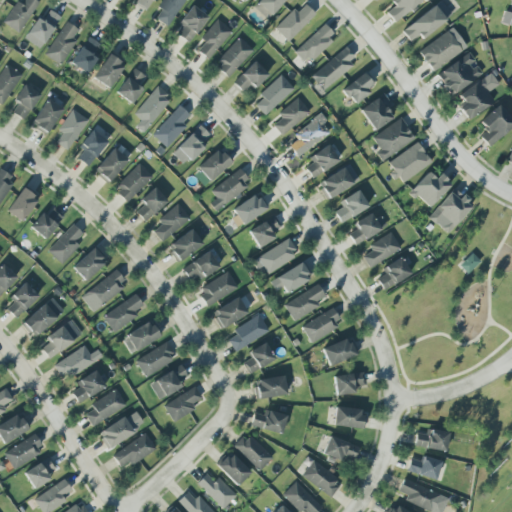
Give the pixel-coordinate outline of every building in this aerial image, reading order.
[(37,3),(32,0),(22,0),(20,4),(16,1),(1,22),(17,33),(37,3)] [(135,0),(133,3),(145,11),(152,0),(135,0)] [(166,26),(183,0),(160,0),(156,7),(160,9),(154,18),(166,26)] [(258,0),(252,6),(265,19),(284,0),(258,0)] [(389,0),(394,7),(386,13),(393,21),(418,0),(389,0)] [(439,0),(401,32),(409,42),(417,35),(421,39),(451,14),(439,0)] [(273,28),(287,42),(314,14),(304,4),(296,12),(292,8),(273,28)] [(176,35),(187,43),(206,17),(190,5),(177,23),(182,27),(176,35)] [(41,21),(35,18),(23,39),(40,49),(59,16),(48,10),(41,21)] [(208,60),(230,29),(215,19),(200,40),(203,42),(196,51),(208,60)] [(60,65),(74,39),(72,38),(77,29),(63,21),(44,56),(60,65)] [(334,36),(323,24),(293,51),(304,64),(334,36)] [(449,30),(418,52),(432,72),(463,49),(449,30)] [(95,58),(92,56),(99,44),(86,36),(70,64),(86,74),(95,58)] [(251,50),(238,37),(213,63),(227,76),(251,50)] [(356,60),(344,46),(310,76),(321,90),(356,60)] [(481,75),(474,63),(468,53),(435,74),(448,95),(481,75)] [(107,55),(92,78),(108,88),(123,65),(107,55)] [(249,84),(252,88),(267,75),(254,61),(231,82),(241,92),(249,84)] [(0,105),(20,74),(5,64),(0,71),(0,105)] [(130,104),(141,89),(137,85),(144,77),(133,68),(114,92),(130,104)] [(341,89),(352,103),(373,86),(362,72),(341,89)] [(492,102),(486,92),(497,85),(490,73),(456,94),(462,103),(457,106),(465,119),(492,102)] [(292,89),(279,74),(257,94),(261,98),(254,105),(263,115),(292,89)] [(11,112),(22,120),(39,95),(22,84),(12,100),(17,103),(11,112)] [(132,113),(145,125),(169,98),(156,86),(132,113)] [(391,118),(385,109),(390,105),(382,93),(358,110),(373,131),(391,118)] [(280,135),(309,112),(296,97),(276,114),(280,118),(271,125),(280,135)] [(46,133),(61,109),(45,99),(30,123),(46,133)] [(511,124),(511,120),(497,104),(478,122),(485,129),(478,136),(488,147),(511,124)] [(181,123),(188,115),(178,105),(151,135),(165,147),(184,126),(181,123)] [(66,151),(87,120),(71,109),(56,130),(60,133),(53,142),(66,151)] [(290,134),(296,142),(289,147),(296,157),(328,133),(320,122),(323,119),(319,113),(290,134)] [(413,138),(399,118),(370,137),(379,150),(375,153),(380,161),(413,138)] [(183,165),(210,136),(198,124),(170,153),(183,165)] [(106,141),(91,129),(77,148),(81,150),(75,158),(87,167),(106,141)] [(385,164),(400,184),(430,161),(415,141),(385,164)] [(337,162),(327,144),(307,157),(311,163),(303,167),(310,178),(337,162)] [(107,183),(127,161),(112,148),(92,170),(107,183)] [(195,166),(207,181),(229,165),(217,150),(195,166)] [(112,187),(125,201),(151,178),(138,163),(112,187)] [(358,179),(347,163),(316,184),(327,200),(358,179)] [(0,198),(13,178),(0,169),(0,198)] [(209,190),(215,200),(210,204),(215,211),(249,186),(237,170),(209,190)] [(434,179),(427,172),(409,191),(427,208),(449,184),(439,174),(434,179)] [(166,201),(152,187),(138,200),(142,205),(134,212),(143,222),(166,201)] [(446,234),(471,204),(452,187),(427,218),(446,234)] [(20,221),(35,198),(20,188),(5,211),(20,221)] [(367,207),(357,190),(337,201),(341,208),(333,213),(339,223),(367,207)] [(264,209),(253,193),(230,209),(242,225),(264,209)] [(160,224),(151,232),(161,242),(188,217),(175,203),(157,220),(160,224)] [(45,216),(40,212),(28,227),(44,239),(61,217),(51,209),(45,216)] [(354,246),(385,225),(379,216),(373,220),(369,212),(352,224),(355,229),(347,235),(354,246)] [(257,248),(274,239),(271,233),(279,228),(272,216),(247,230),(257,248)] [(81,233),(71,224),(46,251),(60,264),(77,245),(74,241),(81,233)] [(201,244),(189,229),(166,247),(177,262),(201,244)] [(368,245),(371,250),(361,257),(368,268),(399,248),(389,232),(368,245)] [(266,274),(296,256),(286,239),(256,257),(266,274)] [(71,267),(84,281),(104,262),(91,248),(71,267)] [(180,269),(188,280),(196,274),(199,280),(218,267),(206,251),(180,269)] [(375,279),(382,291),(409,274),(399,257),(380,268),(384,274),(375,279)] [(298,262),(268,282),(277,296),(307,277),(298,262)] [(0,265),(0,293),(15,277),(1,264),(0,265)] [(80,297),(92,312),(125,285),(113,270),(80,297)] [(205,307),(236,288),(226,271),(199,288),(203,293),(198,296),(205,307)] [(12,302),(5,309),(15,318),(37,295),(23,282),(7,298),(12,302)] [(322,295),(316,285),(282,304),(292,321),(319,306),(315,299),(322,295)] [(141,306),(134,294),(100,316),(111,332),(136,316),(133,312),(141,306)] [(62,311),(49,297),(21,323),(34,337),(62,311)] [(246,312),(235,297),(210,314),(220,329),(246,312)] [(300,326),(309,343),(337,327),(334,322),(338,319),(331,309),(300,326)] [(232,351),(267,333),(258,315),(232,328),(235,335),(226,339),(232,351)] [(48,359),(79,335),(68,321),(45,338),(48,342),(40,348),(48,359)] [(130,354),(157,336),(147,321),(120,338),(130,354)] [(352,357),(347,339),(321,347),(326,365),(352,357)] [(144,377),(174,357),(164,341),(134,361),(144,377)] [(273,359),(263,342),(245,353),(249,360),(242,364),(248,374),(273,359)] [(100,358),(96,349),(88,354),(83,346),(51,364),(60,380),(100,358)] [(180,387),(176,381),(185,376),(179,365),(147,384),(158,401),(180,387)] [(77,403),(104,387),(93,370),(73,382),(77,388),(70,392),(77,403)] [(334,396),(353,393),(352,387),(362,385),(360,372),(331,376),(334,396)] [(285,395),(282,376),(252,380),(255,399),(285,395)] [(193,409),(190,404),(200,398),(193,386),(162,406),(172,422),(193,409)] [(0,413),(5,411),(1,405),(10,399),(4,388),(0,390),(0,413)] [(125,406),(114,389),(89,404),(92,409),(83,414),(91,426),(125,406)] [(332,426),(360,428),(361,409),(333,407),(332,426)] [(97,433),(106,449),(143,426),(134,410),(97,433)] [(252,413),(249,426),(280,433),(285,415),(263,410),(262,415),(252,413)] [(16,413),(0,423),(0,440),(2,444),(26,429),(16,413)] [(414,433),(412,446),(444,452),(447,432),(425,428),(424,434),(414,433)] [(154,449),(144,433),(110,455),(119,468),(128,463),(130,465),(154,449)] [(270,458),(246,433),(233,447),(257,471),(270,458)] [(2,453),(12,470),(42,452),(32,435),(2,453)] [(357,447),(328,436),(321,454),(350,465),(357,447)] [(249,473),(229,453),(216,466),(235,486),(249,473)] [(419,461),(409,458),(405,472),(435,479),(439,460),(420,456),(419,461)] [(53,467),(47,457),(22,472),(33,490),(51,479),(46,472),(53,467)] [(330,495),(339,478),(309,461),(300,478),(330,495)] [(216,477),(213,481),(204,473),(195,484),(221,509),(235,494),(216,477)] [(32,499),(40,511),(47,511),(64,501),(61,496),(70,490),(63,479),(32,499)] [(441,511),(447,496),(401,480),(397,492),(405,495),(403,502),(431,511),(441,511)] [(315,511),(320,508),(294,481),(280,495),(297,511),(299,511),(302,509),(305,511),(315,511)] [(185,511),(212,511),(196,495),(193,499),(185,492),(175,501),(185,511)] [(85,511),(79,502),(64,511),(85,511)] [(406,511),(394,503),(387,511),(406,511)]
